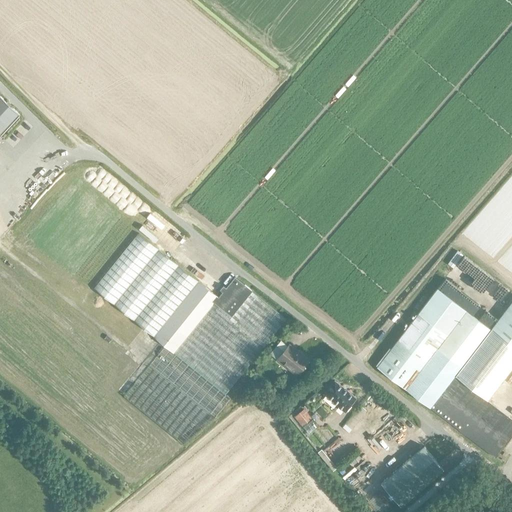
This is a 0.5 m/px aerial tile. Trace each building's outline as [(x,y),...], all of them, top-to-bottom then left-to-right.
[(0,134),(1,135),(20,114),(0,96),(0,134)] [(153,336),(165,345),(124,396),(183,443),(214,417),(235,392),(231,389),(226,394),(225,393),(286,319),(251,291),(232,316),(214,302),(218,296),(138,232),(94,287),(153,336)] [(234,277),(218,296),(214,302),(232,316),(251,291),(234,277)] [(436,289),(377,366),(495,457),(511,435),(511,418),(487,399),(511,365),(511,299),(489,330),(436,289)] [(281,339),(279,341),(270,353),(276,358),(296,375),(309,359),(289,343),(288,345),(281,339)] [(324,393),(345,410),(356,397),(335,379),(324,393)] [(304,408),(294,416),(302,425),(311,417),(304,408)] [(401,505),(414,493),(443,469),(424,445),(381,482),(401,505)]
